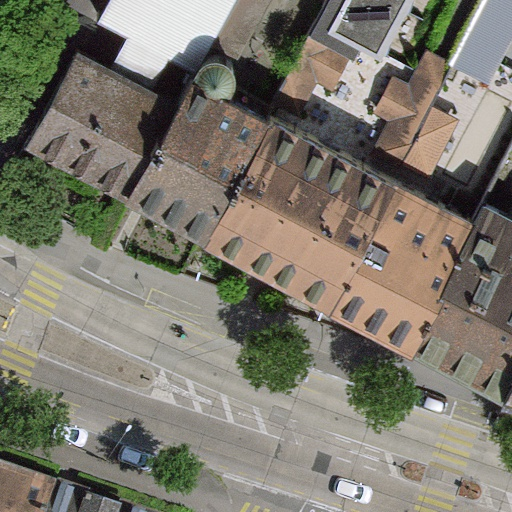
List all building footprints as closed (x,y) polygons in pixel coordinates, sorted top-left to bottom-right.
[(113,0),(106,13),(126,24),(108,58),(151,80),(168,47),(194,61),(206,38),(237,54),(265,0),(113,0)] [(323,0),(311,23),(354,46),(359,38),(380,49),(405,0),(323,0)] [(511,0),(481,0),(450,60),(456,63),(487,80),(511,32),(511,0)] [(354,46),(311,23),(272,98),(297,111),(315,78),(332,87),(354,46)] [(76,41),(26,137),(113,182),(163,86),(151,80),(108,58),(76,41)] [(432,51),(425,48),(408,80),(394,72),(374,110),(390,118),(374,151),(401,165),(404,160),(428,172),(457,116),(435,104),(456,63),(450,60),(432,51)] [(163,86),(113,182),(123,187),(198,227),(263,104),(190,65),(175,93),(163,86)] [(263,104),(198,227),(328,294),(393,171),(263,104)] [(473,213),(393,171),(328,294),(408,336),(473,213)] [(511,202),(486,189),(473,213),(408,336),(511,393),(511,202)] [(0,459),(0,511),(44,511),(55,478),(0,459)] [(162,511),(55,478),(44,511),(162,511)]
